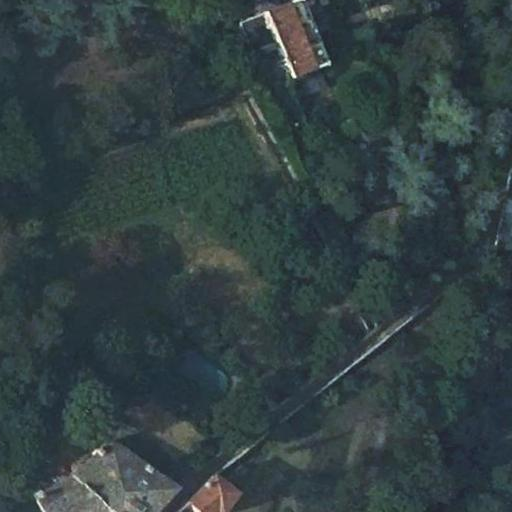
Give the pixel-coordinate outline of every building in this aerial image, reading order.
[(272,43),(287,80),(322,66),(296,0),(249,0),(256,15),(247,19),(259,49),(272,43)] [(511,170),(508,169),(492,241),(504,245),(507,233),(511,234),(511,170)] [(467,357),(461,386),(481,392),(502,326),(492,323),(479,320),(467,357)] [(68,478),(33,499),(41,511),(150,511),(170,490),(104,442),(81,465),(68,478)] [(208,477),(181,505),(183,506),(189,511),(205,511),(207,510),(209,511),(219,511),(231,495),(247,469),(236,455),(208,477)]
